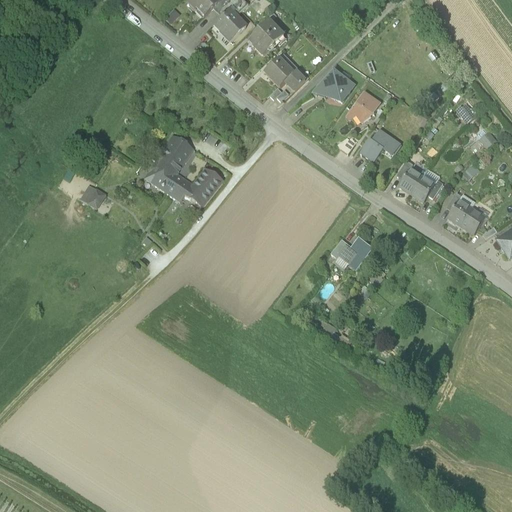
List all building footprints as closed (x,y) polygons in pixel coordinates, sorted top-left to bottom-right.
[(215,9),(220,5),(217,1),(215,0),(192,0),(186,6),(201,22),(215,9)] [(215,9),(218,13),(232,0),(217,0),(217,1),(220,5),(215,9)] [(239,0),(232,0),(218,13),(223,18),(228,12),(231,16),(232,15),(235,18),(247,7),(239,0)] [(231,16),(228,12),(223,18),(213,27),(219,34),(220,33),(230,43),(229,44),(230,45),(245,30),(231,16)] [(284,39),(269,23),(248,43),(264,59),(284,39)] [(296,72),(282,58),(264,76),(280,92),(285,86),(295,95),(308,82),(298,72),(296,75),(295,73),(296,72)] [(343,107),(355,89),(335,75),(329,81),(330,83),(329,85),(327,86),(326,86),(325,87),(324,87),(315,97),(325,100),(329,98),(343,107)] [(282,96),(277,91),(269,99),(274,103),(276,101),(282,96)] [(288,97),(284,93),(282,96),(276,101),(280,105),(288,97)] [(373,118),(381,108),(365,96),(347,121),(349,124),(357,119),(362,127),(371,121),(370,119),(372,117),(373,118)] [(457,112),(466,126),(476,120),(467,106),(457,112)] [(489,133),(479,141),(487,151),(497,143),(489,133)] [(401,149),(380,134),(371,146),(369,145),(360,158),(374,167),(384,152),(394,159),(401,149)] [(177,178),(193,153),(172,139),(144,182),(180,206),(184,200),(201,211),(223,184),(204,172),(192,188),(177,178)] [(340,152),(348,158),(356,147),(352,141),(349,143),(347,141),(337,148),(340,152)] [(403,184),(410,173),(413,168),(407,165),(397,180),(403,184)] [(399,190),(412,198),(422,181),(410,173),(403,184),(399,190)] [(472,176),(467,181),(473,186),(477,181),(472,176)] [(434,189),(422,181),(412,198),(424,206),(428,200),(435,190),(434,189)] [(435,190),(428,200),(433,203),(443,188),(437,184),(434,189),(435,190)] [(87,207),(96,193),(88,188),(79,203),(87,207)] [(105,199),(96,193),(87,207),(96,213),(105,199)] [(452,215),(458,205),(462,200),(456,197),(446,212),(452,215)] [(460,229),(471,213),(458,205),(452,215),(448,221),(460,229)] [(486,221),(471,212),(471,213),(460,229),(475,238),(486,221)] [(497,236),(494,231),(482,238),(485,243),(497,236)] [(511,233),(497,243),(502,251),(501,252),(503,255),(505,255),(510,263),(511,261),(511,233)] [(356,274),(373,253),(359,241),(350,253),(346,250),(340,257),(341,258),(350,266),(348,268),(356,274)] [(340,257),(346,250),(348,248),(342,244),(331,258),(337,263),(341,258),(340,257)]
